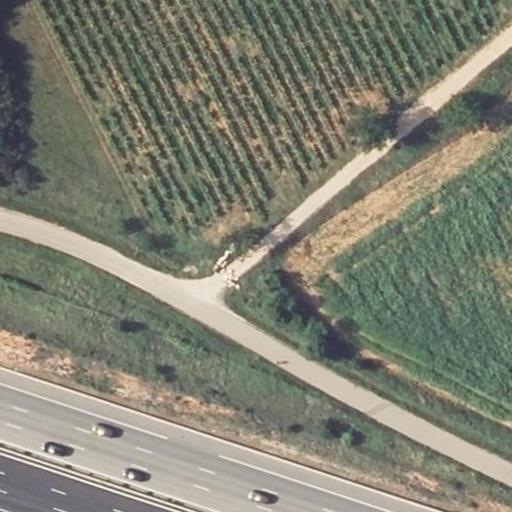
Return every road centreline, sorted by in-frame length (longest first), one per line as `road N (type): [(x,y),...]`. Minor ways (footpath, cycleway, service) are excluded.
road 1 (unclassified): [(0,219),(67,240),(511,471)]
road 2 (track): [(192,304),(511,41)]
road 3 (motorway): [(308,511),(0,412)]
